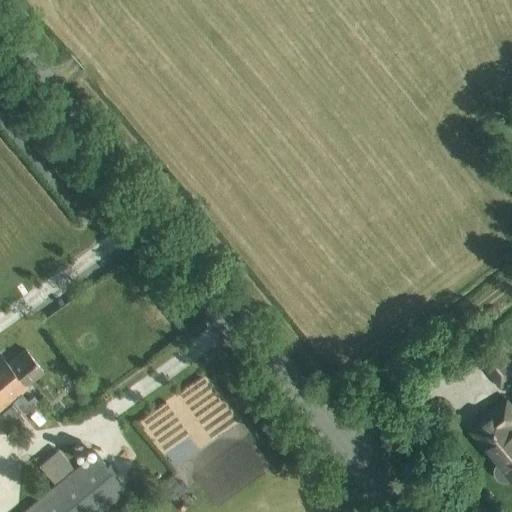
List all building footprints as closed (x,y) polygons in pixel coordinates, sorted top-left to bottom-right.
[(74,371),(66,361),(96,337),(89,328),(74,310),(37,341),(52,360),(50,362),(64,379),(74,371)] [(209,329),(183,341),(189,355),(215,342),(209,329)] [(507,381),(511,377),(511,360),(494,339),(481,349),(507,381)] [(0,355),(0,408),(26,387),(24,384),(42,370),(24,349),(7,363),(0,355)] [(511,402),(507,397),(468,431),(496,463),(493,466),(492,468),(491,471),(492,474),(495,478),(498,481),(500,482),(503,482),(507,482),(509,480),(511,483),(511,402)] [(99,436),(96,415),(69,418),(71,439),(99,436)] [(33,427),(33,441),(50,441),(50,427),(33,427)] [(52,488),(23,511),(99,511),(126,490),(95,453),(74,470),(52,488)]
